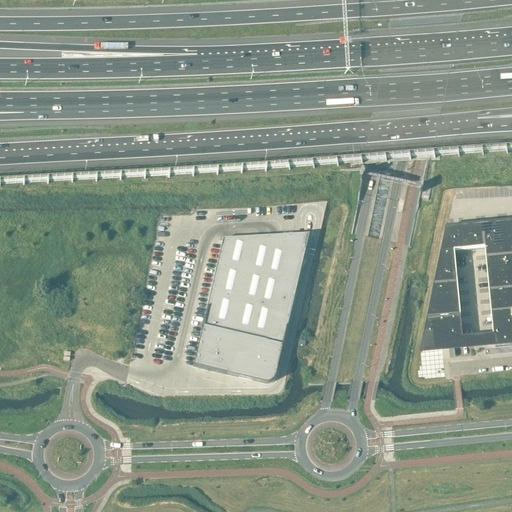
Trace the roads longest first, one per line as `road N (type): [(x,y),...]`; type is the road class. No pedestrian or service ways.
road 1 (motorway): [(497,0),(254,18),(0,22)]
road 2 (motorway): [(0,155),(476,126)]
road 3 (motorway): [(52,105),(511,80)]
road 4 (secondary): [(348,420),(433,0)]
road 5 (secondary): [(405,0),(322,416)]
road 6 (motorway): [(511,42),(203,64)]
road 7 (secondary): [(97,464),(301,455)]
road 8 (secondary): [(300,439),(96,443)]
road 9 (motorway): [(203,64),(0,45)]
road 10 (motorway): [(203,64),(0,68)]
road 11 (secondary): [(511,421),(360,434)]
road 12 (secondary): [(361,452),(511,435)]
